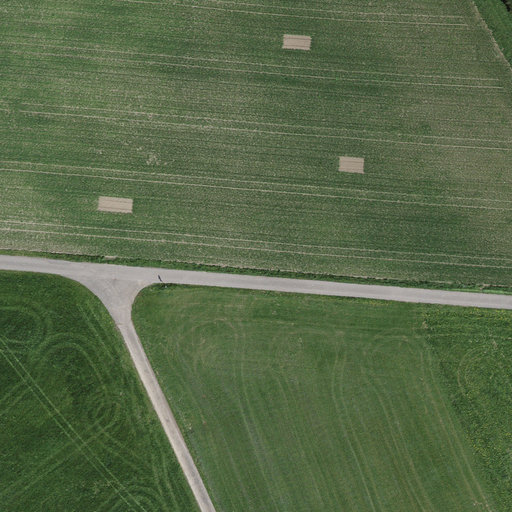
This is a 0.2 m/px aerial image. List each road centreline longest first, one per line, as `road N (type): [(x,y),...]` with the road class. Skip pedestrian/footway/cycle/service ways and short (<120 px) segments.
road 1 (track): [(111,276),(511,302)]
road 2 (track): [(111,276),(210,511)]
